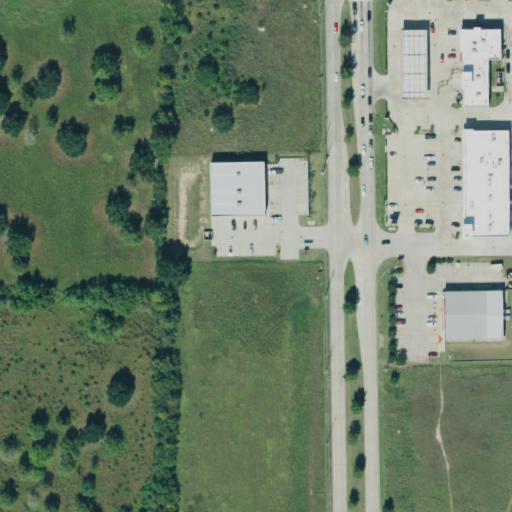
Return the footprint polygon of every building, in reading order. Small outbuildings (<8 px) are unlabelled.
[(399,99),(399,30),(424,30),(424,99),(399,99)] [(499,30),(499,59),(486,59),(486,106),(463,106),(463,59),(457,59),(457,30),(499,30)] [(460,128),(471,127),(471,129),(506,129),(506,235),(472,235),(471,238),(465,238),(465,236),(460,237),(460,221),(460,128)] [(209,216),(209,163),(262,163),(262,216),(209,216)] [(443,339),(443,290),(500,290),(500,339),(443,339)]
